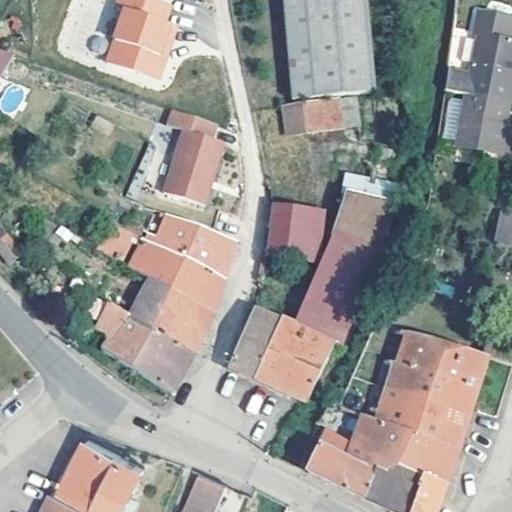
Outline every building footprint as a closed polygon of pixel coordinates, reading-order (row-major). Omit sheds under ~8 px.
[(171,6),(150,0),(119,0),(117,10),(126,13),(110,64),(161,80),(168,57),(161,55),(170,26),(166,24),(171,6)] [(281,0),(291,101),(372,94),(363,0),(281,0)] [(466,91),(505,99),(511,68),(511,16),(479,10),(474,34),(478,34),(471,73),(448,69),(445,87),(466,91)] [(177,28),(170,26),(161,55),(168,57),(177,28)] [(0,50),(0,74),(12,54),(0,50)] [(500,124),(505,99),(466,91),(457,144),(511,154),(511,126),(506,125),(500,124)] [(282,111),(287,139),(361,126),(355,98),(282,111)] [(500,124),(506,125),(511,101),(505,99),(500,124)] [(222,127),(178,112),(172,126),(188,132),(166,193),(206,207),(228,146),(216,142),(222,127)] [(108,136),(114,124),(96,115),(90,127),(108,136)] [(349,195),(394,203),(397,187),(348,179),(345,194),(349,195)] [(349,195),(340,222),(323,269),(311,300),(296,328),(280,323),(255,379),(283,391),(307,402),(366,281),(381,251),(384,252),(386,248),(394,203),(349,195)] [(118,208),(129,214),(132,208),(121,201),(118,208)] [(134,217),(129,214),(118,208),(111,221),(113,223),(136,237),(144,242),(224,283),(231,257),(235,243),(156,213),(147,232),(131,223),(134,217)] [(269,258),(290,262),(304,264),(310,212),(275,208),(269,258)] [(511,217),(507,217),(500,245),(511,248),(511,217)] [(122,262),(136,237),(113,223),(99,248),(122,262)] [(5,236),(0,239),(0,254),(8,265),(20,254),(5,236)] [(219,297),(224,283),(144,242),(132,268),(212,315),(219,297)] [(284,291),(290,262),(269,258),(265,258),(260,282),(284,291)] [(205,331),(212,315),(132,268),(110,303),(125,312),(194,355),(205,331)] [(99,331),(108,338),(125,312),(110,303),(89,290),(60,333),(87,352),(99,331)] [(194,355),(125,312),(108,338),(106,342),(127,355),(126,360),(175,390),(189,366),(194,355)] [(242,373),(255,379),(280,323),(254,312),(229,367),(242,373)] [(511,339),(477,329),(469,351),(489,356),(489,360),(511,366),(511,339)] [(83,359),(87,352),(60,333),(56,339),(83,359)] [(412,333),(379,423),(414,436),(459,453),(489,360),(489,356),(469,351),(412,333)] [(168,405),(175,390),(126,360),(127,355),(106,342),(95,359),(116,375),(168,405)] [(165,412),(168,405),(116,375),(95,359),(85,375),(159,423),(165,412)] [(396,448),(408,453),(414,436),(379,423),(365,418),(352,443),(346,458),(362,465),(371,469),(376,457),(379,458),(386,444),(396,448)] [(350,493),(362,465),(346,458),(352,443),(327,430),(307,472),(326,482),(350,493)] [(452,470),(459,453),(414,436),(408,453),(452,470)] [(123,511),(146,466),(90,440),(66,487),(114,511),(123,511)] [(446,487),(452,470),(408,453),(404,462),(391,457),(396,448),(386,444),(379,458),(404,469),(425,479),(446,487)] [(350,493),(387,510),(404,469),(379,458),(376,457),(371,469),(362,465),(350,493)] [(387,510),(392,511),(411,511),(425,479),(404,469),(387,510)] [(216,511),(229,483),(202,472),(184,511),(216,511)] [(425,479),(411,511),(436,511),(446,487),(425,479)] [(44,511),(94,511),(54,491),(44,511)]
